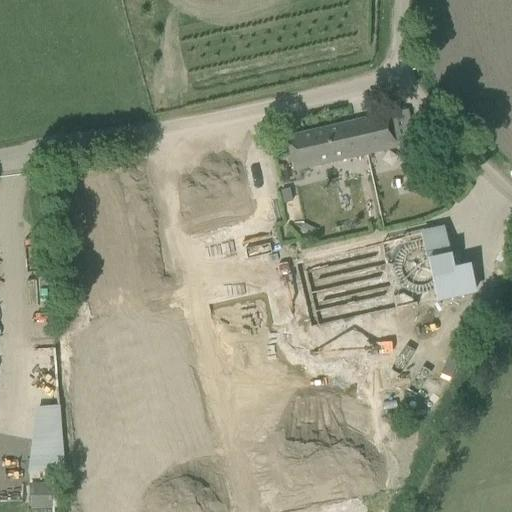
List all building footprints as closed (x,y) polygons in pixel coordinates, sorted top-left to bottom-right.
[(292,171),(413,143),(406,110),(285,138),(292,171)] [(267,159),(182,175),(194,233),(278,216),(267,159)] [(104,511),(193,511),(238,504),(215,379),(211,380),(197,303),(175,307),(171,288),(179,286),(160,183),(120,190),(119,181),(68,190),(93,327),(67,331),(88,447),(93,447),(104,511)] [(288,189),(280,191),(282,202),(290,200),(288,189)] [(302,224),(299,232),(311,238),(315,230),(302,224)] [(318,326),(474,291),(468,266),(452,269),(448,253),(441,244),(431,238),(420,235),(303,262),(318,326)] [(253,293),(209,301),(241,466),(349,445),(334,366),(310,370),(289,265),(249,273),(253,293)] [(406,338),(393,342),(415,417),(428,413),(406,338)] [(376,443),(390,441),(384,403),(370,406),(376,443)] [(356,495),(394,487),(386,446),(308,462),(313,485),(335,481),(334,477),(352,473),(356,495)] [(49,486),(32,485),(32,505),(48,506),(49,486)]
